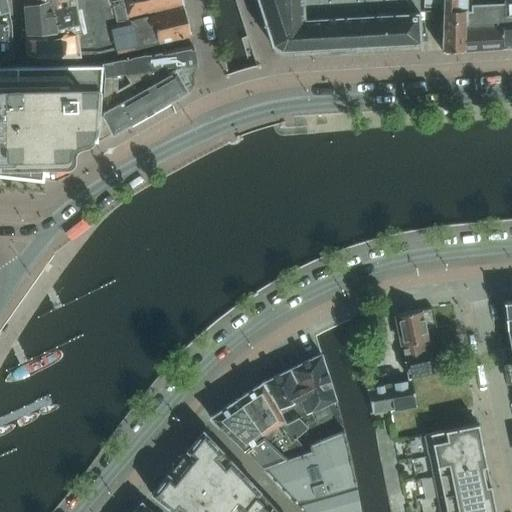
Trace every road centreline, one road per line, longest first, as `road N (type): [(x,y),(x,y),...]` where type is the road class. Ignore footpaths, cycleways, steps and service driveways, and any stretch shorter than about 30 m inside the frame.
road 1 (secondary): [(77,511),(204,366),(269,315),(363,270),(467,250)]
road 2 (secondary): [(511,91),(283,107),(226,123)]
road 3 (residential): [(511,462),(467,250)]
road 4 (secondary): [(226,123),(101,187),(50,229)]
road 5 (unclassified): [(192,0),(226,123)]
